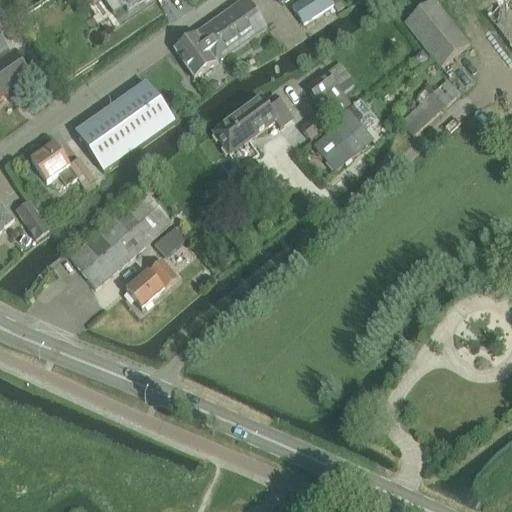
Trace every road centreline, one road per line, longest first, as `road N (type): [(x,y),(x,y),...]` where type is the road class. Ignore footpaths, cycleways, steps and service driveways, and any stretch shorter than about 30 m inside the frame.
road 1 (secondary): [(0,328),(422,511)]
road 2 (residential): [(0,159),(227,0)]
